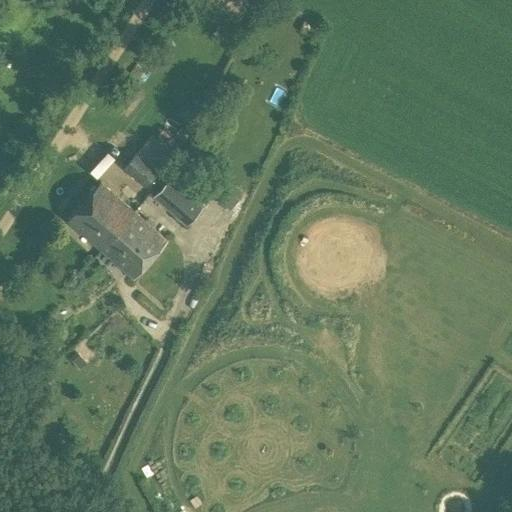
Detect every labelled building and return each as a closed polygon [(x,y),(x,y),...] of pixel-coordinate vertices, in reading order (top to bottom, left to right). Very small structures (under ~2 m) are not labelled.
[(189,133),(180,126),(172,137),(181,144),(189,133)] [(145,187),(158,172),(136,152),(122,167),(145,187)] [(186,225),(202,207),(169,178),(153,196),(186,225)] [(101,248),(133,210),(101,181),(68,219),(101,248)] [(133,210),(101,248),(133,277),(166,240),(133,210)]
